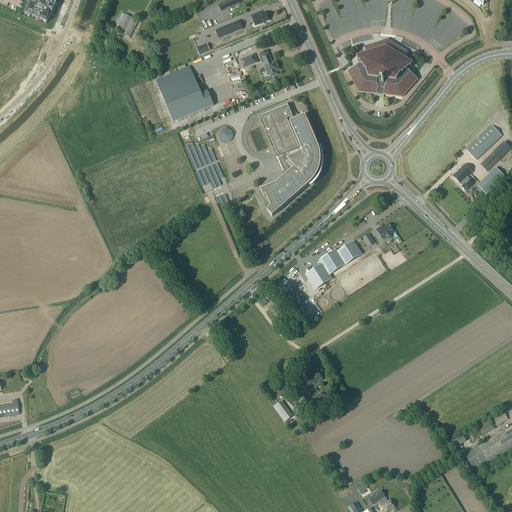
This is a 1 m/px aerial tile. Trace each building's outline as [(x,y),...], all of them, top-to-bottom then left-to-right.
[(27,7),(24,13),(30,17),(31,16),(38,20),(46,23),(50,16),(49,16),(50,13),(51,13),(54,7),(55,5),(54,4),(52,3),(49,2),(44,0),(30,0),(28,4),(27,7)] [(221,12),(238,4),(236,0),(231,0),(218,6),(221,12)] [(260,13),(251,16),(253,23),(255,26),(258,25),(259,26),(264,24),(263,23),(266,22),(267,22),(269,21),(268,18),(268,19),(265,13),(261,15),(260,13)] [(116,31),(130,39),(138,22),(125,15),(116,31)] [(242,30),(238,22),(215,31),(219,39),(242,30)] [(413,62),(405,58),(407,52),(387,40),(364,47),(366,53),(356,56),(358,61),(359,61),(360,64),(348,71),(359,92),(358,94),(376,96),(377,94),(384,95),(384,97),(402,99),(403,96),(418,79),(407,69),(409,67),(410,67),(413,62)] [(207,45),(197,50),(199,56),(209,51),(207,45)] [(262,57),(266,66),(264,67),(266,72),(268,71),(270,76),(272,77),(275,76),(276,74),(276,72),(278,71),(279,69),(277,63),(275,63),(271,64),(270,62),(271,61),(268,54),(262,57)] [(254,57),(247,60),(247,59),(240,62),(243,68),(249,65),(250,66),(255,64),(255,62),(256,62),(254,57)] [(189,69),(156,82),(173,123),(212,106),(206,92),(200,94),(189,69)] [(222,82),(223,85),(219,87),(221,92),(234,88),(233,83),(231,83),(230,80),(222,82)] [(260,190),(263,198),(266,197),(271,207),(267,211),(272,217),(309,185),(311,187),(312,185),(315,183),(317,180),(319,177),(320,174),(321,171),(322,168),(323,164),(323,161),(323,159),(323,155),(322,152),(322,149),(320,145),(318,146),(305,116),(294,121),(287,105),(261,117),(278,159),(277,160),(279,166),(282,173),(284,172),(286,176),(277,184),(260,190)] [(476,161),(502,137),(492,126),(466,151),(476,161)] [(480,165),(487,172),(510,150),(503,143),(480,165)] [(168,176),(167,171),(180,166),(182,171),(192,167),(190,160),(175,166),(174,165),(161,171),(164,178),(168,176)] [(261,160),(255,162),(257,168),(263,166),(261,160)] [(460,185),(461,184),(463,187),(462,188),(466,192),(472,185),(469,182),(470,181),(467,178),(473,173),(465,165),(453,177),(460,185)] [(495,168),(477,186),(486,195),(504,178),(495,168)] [(232,169),(214,175),(218,187),(222,186),(219,179),(229,175),(228,173),(233,171),(232,169)] [(177,180),(178,182),(182,181),(181,176),(157,183),(158,186),(177,180)] [(157,201),(104,219),(108,232),(209,198),(203,181),(165,194),(168,201),(171,200),(172,202),(162,205),(161,201),(157,203),(157,201)] [(382,226),(376,230),(382,240),(386,238),(387,240),(392,236),(391,234),(394,232),(389,225),(384,228),(382,226)] [(371,239),(365,243),(368,248),(374,244),(371,239)] [(306,275),(315,290),(332,280),(329,276),(362,255),(354,242),(337,253),(336,251),(320,261),(322,265),(306,275)] [(274,306),(270,309),(276,316),(279,313),(274,306)] [(289,363),(278,371),(283,377),(293,368),(295,366),(291,361),(289,363)] [(307,376),(300,382),(309,393),(320,385),(319,383),(323,380),(322,379),(318,373),(316,375),(315,373),(312,376),(310,377),(307,376)] [(280,385),(277,387),(276,386),(273,388),(280,397),(283,394),(291,387),(285,380),(281,375),(276,380),(280,385)] [(321,394),(311,402),(318,410),(328,402),(321,394)] [(0,419),(19,416),(16,401),(12,401),(13,405),(0,407),(0,419)] [(281,402),(274,407),(285,422),(292,417),(281,402)] [(503,411),(490,419),(496,427),(508,420),(503,411)] [(483,435),(494,429),(489,420),(478,426),(483,435)] [(511,426),(464,455),(474,471),(511,447),(511,426)] [(466,441),(463,436),(451,443),(454,448),(466,441)] [(358,490),(361,496),(365,493),(364,491),(368,489),(365,485),(362,487),(358,490)] [(378,493),(369,499),(373,505),(383,499),(384,500),(386,499),(385,498),(381,492),(378,494),(378,493)] [(386,503),(380,507),(382,511),(389,511),(395,509),(390,501),(388,502),(386,499),(384,500),(385,502),(386,503)] [(360,511),(356,503),(347,508),(349,511),(360,511)]
